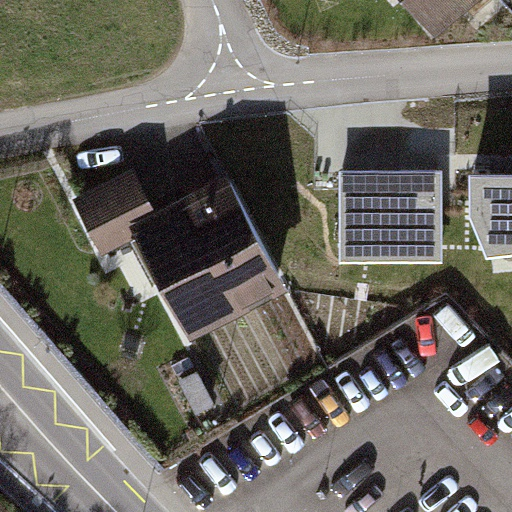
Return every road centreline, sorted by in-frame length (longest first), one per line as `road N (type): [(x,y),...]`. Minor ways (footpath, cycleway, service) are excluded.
road 1 (residential): [(511,67),(237,90)]
road 2 (residential): [(237,90),(0,134)]
road 3 (primary): [(117,511),(0,392)]
